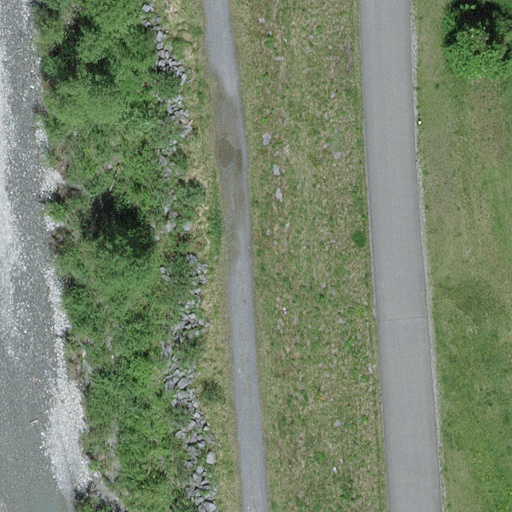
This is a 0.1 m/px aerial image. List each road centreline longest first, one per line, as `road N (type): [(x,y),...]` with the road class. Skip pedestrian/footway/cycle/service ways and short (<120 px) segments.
road 1 (track): [(255,511),(214,0)]
road 2 (unclassified): [(384,0),(414,511)]
